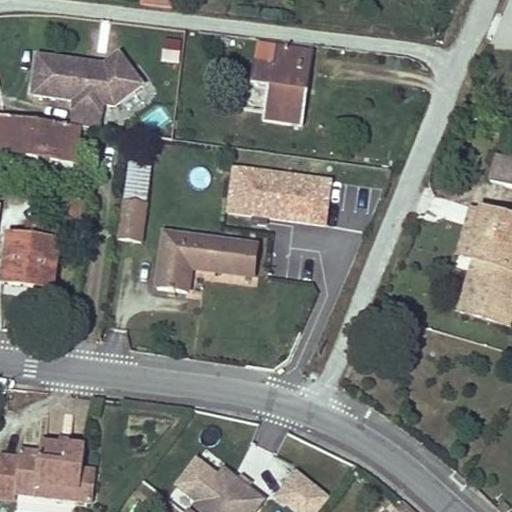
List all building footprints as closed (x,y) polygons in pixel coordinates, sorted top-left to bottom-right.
[(172,0),(141,0),(141,8),(172,11),(172,0)] [(181,41),(163,39),(160,64),(179,66),(181,41)] [(257,44),(254,66),(273,68),(276,47),(257,44)] [(302,128),(308,87),(300,87),(302,66),(311,67),(313,52),(276,47),(273,68),(254,66),(250,86),(268,88),(262,123),(302,128)] [(142,87),(118,55),(103,67),(99,70),(92,69),(89,65),(37,57),(32,96),(73,102),(70,127),(99,131),(102,106),(114,108),(142,87)] [(300,87),(308,87),(311,67),(302,66),(300,87)] [(170,120),(161,109),(143,122),(151,133),(170,120)] [(0,118),(0,153),(73,163),(77,129),(0,118)] [(511,164),(511,162),(496,158),(488,184),(511,191),(511,170),(510,170),(511,164)] [(128,165),(123,203),(145,207),(151,168),(128,165)] [(332,184),(233,173),(228,214),(328,224),(332,184)] [(145,208),(123,206),(118,241),(141,244),(145,208)] [(458,259),(469,262),(482,214),(473,211),(458,259)] [(475,293),(467,292),(460,313),(507,327),(511,311),(511,223),(482,214),(469,262),(475,264),(484,266),(475,293)] [(24,241),(57,245),(59,228),(26,224),(24,241)] [(163,234),(156,288),(185,292),(188,269),(251,276),(255,247),(163,234)] [(8,239),(1,284),(50,291),(57,245),(24,241),(8,239)] [(475,264),(467,292),(475,293),(484,266),(475,264)] [(15,495),(46,499),(47,490),(80,493),(82,472),(85,450),(39,444),(38,456),(21,455),(15,495)] [(248,447),(239,476),(281,489),(290,461),(248,447)] [(197,506),(218,478),(197,462),(176,489),(197,506)] [(47,490),(46,499),(92,504),(96,474),(82,472),(80,493),(47,490)] [(256,511),(263,503),(223,472),(218,478),(197,506),(192,511),(256,511)] [(297,472),(276,498),(292,511),(319,511),(330,499),(297,472)]
